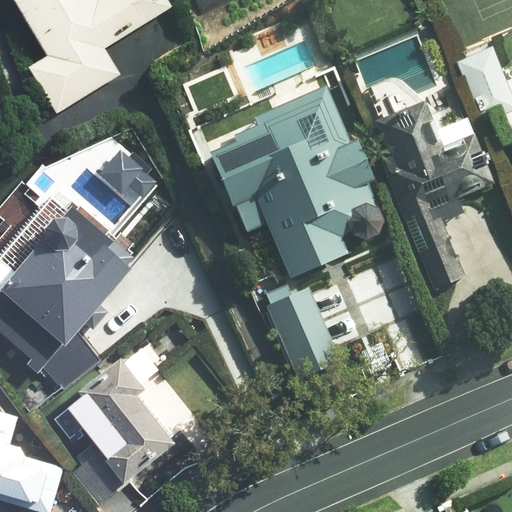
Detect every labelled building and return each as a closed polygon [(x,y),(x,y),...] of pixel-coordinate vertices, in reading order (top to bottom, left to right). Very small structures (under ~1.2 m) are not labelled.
[(53,120),(71,108),(118,77),(102,52),(169,8),(164,0),(95,0),(94,1),(93,0),(0,0),(42,64),(25,76),(53,120)] [(191,0),(199,16),(235,0),(191,0)] [(511,108),(511,107),(484,50),(452,65),(480,124),(511,108)] [(366,98),(376,123),(371,125),(383,157),(371,162),(423,294),(435,290),(461,280),(439,224),(451,219),(445,205),(490,187),(462,118),(439,127),(429,102),(408,111),(398,86),(366,98)] [(319,91),(244,123),(249,133),(198,155),(233,236),(257,225),(282,282),(343,256),(334,234),(341,231),(342,232),(343,234),(346,237),(348,238),(351,240),(354,241),(357,241),(361,241),(364,240),(366,239),(366,238),(369,237),(371,234),(373,232),(374,229),(375,226),(375,223),(375,220),(374,217),(373,214),(371,211),(370,210),(319,91)] [(29,251),(0,285),(0,305),(16,319),(11,325),(50,358),(128,264),(66,213),(55,227),(50,225),(47,224),(44,224),(41,224),(38,225),(35,227),(32,229),(30,231),(28,234),(27,237),(26,240),(26,243),(27,246),(28,249),(29,251)] [(336,362),(303,289),(262,307),(294,380),(336,362)] [(112,360),(107,364),(53,407),(117,487),(171,444),(129,392),(160,367),(143,345),(117,366),(112,360)] [(0,503),(31,511),(48,511),(60,468),(5,454),(14,420),(0,416),(0,503)]
